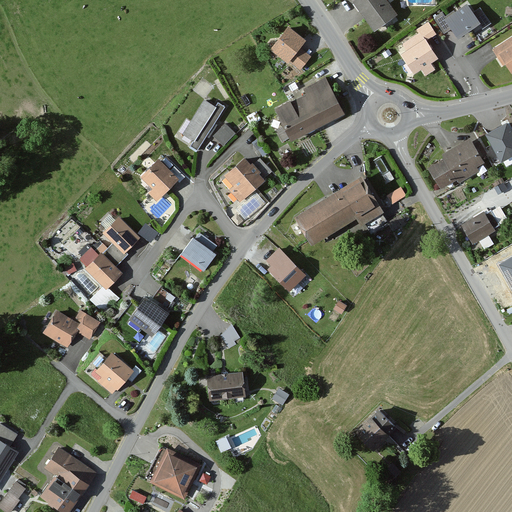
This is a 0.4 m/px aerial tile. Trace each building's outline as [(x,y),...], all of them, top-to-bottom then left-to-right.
[(397,11),(388,0),(352,0),(374,29),(397,11)] [(467,0),(445,15),(442,11),(433,16),(444,32),(451,27),(457,35),(477,22),(482,28),(491,22),(480,6),(474,10),(467,0)] [(294,30),(275,51),(289,64),(292,60),(298,53),(303,48),(308,42),(294,30)] [(511,37),(491,50),(508,77),(511,75),(511,37)] [(428,39),(400,56),(414,76),(441,61),(428,39)] [(298,53),(292,60),(303,68),(314,57),(303,48),(298,53)] [(274,111),(290,142),(345,115),(326,77),(302,89),(305,96),(274,111)] [(203,101),(180,136),(191,142),(187,149),(196,154),(226,107),(217,102),(213,107),(203,101)] [(225,120),(213,133),(224,143),(236,130),(225,120)] [(511,133),(510,129),(506,122),(497,127),(487,133),(501,158),(511,152),(511,133)] [(472,142),(427,168),(441,192),(487,166),(472,142)] [(247,158),(222,177),(243,203),(266,182),(247,158)] [(158,160),(139,178),(151,190),(147,195),(155,203),(178,180),(158,160)] [(362,179),(294,219),(310,247),(357,219),(362,227),(383,215),(362,179)] [(392,200),(406,192),(402,184),(388,192),(392,200)] [(487,213),(481,201),(466,210),(472,219),(461,226),(473,245),(478,242),(483,251),(493,245),(487,235),(494,231),(493,230),(499,226),(490,212),(487,213)] [(117,217),(101,234),(123,256),(139,239),(117,217)] [(138,230),(151,239),(159,229),(146,219),(138,230)] [(194,234),(179,254),(204,273),(220,251),(194,234)] [(100,253),(83,271),(105,291),(122,274),(100,253)] [(283,254),(267,270),(289,292),(305,276),(283,254)] [(511,257),(499,265),(511,288),(511,257)] [(155,292),(169,300),(175,291),(161,283),(155,292)] [(165,314),(140,296),(123,319),(148,337),(165,314)] [(50,312),(38,333),(64,348),(77,327),(50,312)] [(220,330),(229,344),(241,336),(233,322),(220,330)] [(108,352),(87,376),(111,396),(132,372),(108,352)] [(240,372),(201,377),(204,401),(243,397),(240,372)] [(278,385),(273,396),(284,402),(290,390),(278,385)] [(378,411),(356,432),(375,450),(396,427),(378,411)] [(52,477),(38,496),(60,511),(70,511),(96,473),(59,447),(42,470),(52,477)] [(167,448),(149,483),(183,500),(201,466),(167,448)] [(395,473),(400,469),(394,460),(389,464),(395,473)] [(0,504),(8,511),(29,483),(18,476),(0,499),(0,504)]
